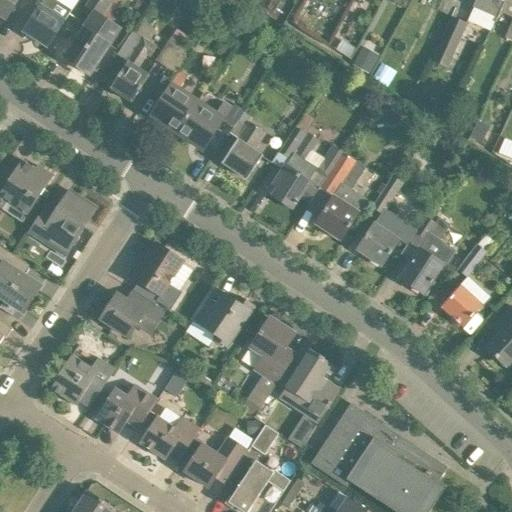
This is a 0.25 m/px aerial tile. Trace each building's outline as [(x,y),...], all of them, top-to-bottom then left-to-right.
[(0,0),(0,17),(5,21),(19,0),(0,0)] [(45,0),(41,7),(23,33),(47,48),(71,12),(52,0),(45,0)] [(120,30),(101,18),(109,6),(100,0),(89,0),(81,13),(91,19),(85,29),(84,29),(64,59),(90,76),(110,45),(109,45),(120,30)] [(495,24),(500,13),(500,12),(505,0),(476,0),(473,7),(496,18),(494,23),(495,24)] [(511,0),(505,0),(500,12),(500,13),(511,17),(511,21),(504,38),(511,41),(511,0)] [(468,25),(452,17),(434,57),(431,62),(448,69),(468,25)] [(110,90),(132,104),(149,77),(138,69),(147,56),(150,58),(157,48),(133,33),(117,56),(124,61),(116,74),(119,76),(110,90)] [(155,62),(166,69),(182,46),(171,39),(155,62)] [(192,54),(182,46),(166,69),(177,76),(151,116),(177,134),(197,104),(179,91),(187,79),(179,74),(192,54)] [(223,122),(233,128),(244,112),(234,105),(232,109),(224,103),(216,116),(197,104),(177,134),(204,151),(223,122)] [(244,112),(233,128),(229,134),(238,140),(222,163),(247,180),(262,158),(254,153),(266,135),(257,130),(249,124),(253,117),(244,112)] [(307,186),(309,183),(318,169),(300,158),(305,151),(309,154),(317,141),(307,134),(307,135),(296,128),(281,151),(291,158),(286,167),(268,194),(292,209),(300,197),(310,203),(317,193),(307,186)] [(365,169),(354,162),(343,154),(322,186),(336,195),(316,225),(330,234),(329,236),(337,241),(338,239),(341,241),(367,201),(351,191),(365,169)] [(0,172),(0,208),(2,210),(8,202),(28,215),(53,177),(38,167),(36,170),(22,161),(15,172),(5,166),(0,172)] [(407,246),(415,234),(417,231),(385,210),(397,192),(387,185),(372,209),(381,215),(357,252),(370,260),(368,262),(377,268),(379,266),(381,268),(399,241),(407,246)] [(54,234),(72,246),(96,210),(69,192),(52,218),(42,211),(28,233),(47,245),(54,234)] [(426,241),(413,261),(400,280),(423,295),(426,297),(435,284),(432,282),(443,265),(445,267),(455,252),(440,242),(451,226),(436,216),(432,224),(424,219),(417,231),(415,234),(426,241)] [(467,279),(479,263),(490,248),(480,241),(457,271),(467,279)] [(184,263),(156,244),(140,268),(136,265),(129,277),(161,298),(184,263)] [(0,297),(24,313),(40,288),(23,277),(30,267),(0,247),(0,297)] [(461,287),(441,309),(463,328),(483,306),(461,287)] [(253,308),(238,298),(234,302),(215,289),(194,321),(216,336),(214,339),(228,348),(251,313),(250,313),(253,308)] [(129,339),(136,328),(149,336),(165,312),(133,292),(127,302),(117,295),(100,320),(129,339)] [(511,307),(491,330),(499,337),(487,350),(505,367),(511,360),(511,307)] [(264,357),(255,371),(263,376),(241,410),(253,418),(276,384),(277,385),(296,356),(286,350),(295,335),(270,319),(250,348),(264,357)] [(0,344),(4,338),(6,340),(13,330),(0,321),(0,344)] [(292,407),(318,424),(337,395),(323,386),(335,368),(324,361),(325,360),(311,350),(286,389),(299,397),(292,407)] [(93,404),(116,370),(99,359),(92,369),(72,356),(59,376),(60,376),(51,391),(76,407),(82,398),(93,404)] [(189,378),(177,370),(164,390),(176,398),(189,378)] [(142,424),(158,401),(135,386),(127,397),(115,390),(95,420),(119,435),(131,417),(142,424)] [(351,405),(311,465),(347,489),(351,483),(393,511),(429,511),(447,487),(439,482),(447,469),(351,405)] [(200,431),(183,420),(176,430),(158,418),(141,445),(165,460),(171,451),(182,458),(200,431)] [(251,447),(265,456),(279,435),(265,426),(251,447)] [(248,452),(232,442),(226,439),(216,454),(203,445),(184,473),(208,489),(215,478),(226,486),(248,452)] [(235,508),(240,511),(248,511),(268,483),(283,493),(291,482),(274,471),(273,473),(255,461),(232,497),(231,496),(225,505),(234,511),(235,508)] [(293,488),(299,492),(305,484),(298,480),(293,488)] [(294,501),(299,492),(293,488),(287,496),(294,501)] [(88,492),(75,510),(78,511),(115,511),(117,511),(88,492)] [(294,501),(287,496),(282,504),(289,509),(294,501)] [(368,511),(348,498),(338,511),(336,511),(330,507),(326,511),(368,511)]
